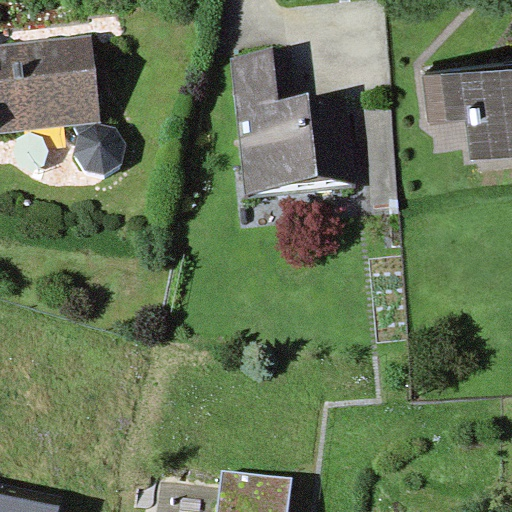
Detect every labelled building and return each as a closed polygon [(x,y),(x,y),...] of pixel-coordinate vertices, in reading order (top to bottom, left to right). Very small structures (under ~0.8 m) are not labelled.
[(0,124),(1,125),(3,140),(97,131),(89,53),(0,62),(0,124)] [(291,69),(240,73),(253,207),(353,198),(346,121),(296,126),(291,69)] [(511,149),(511,71),(431,79),(435,116),(478,112),(482,152),(511,149)] [(398,203),(392,107),(366,109),(371,205),(398,203)] [(217,511),(284,511),(288,481),(222,473),(217,511)]
